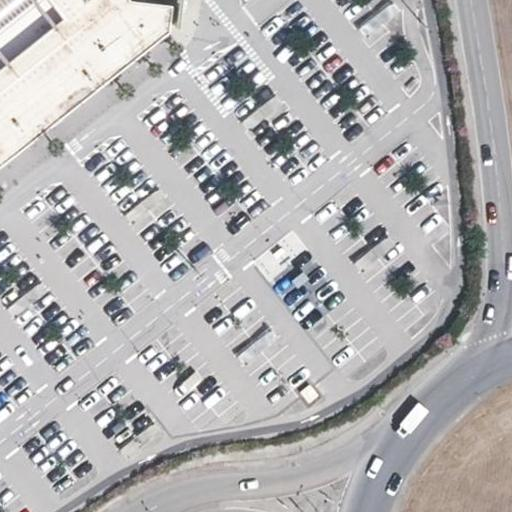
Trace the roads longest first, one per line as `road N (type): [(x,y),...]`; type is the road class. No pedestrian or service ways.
road 1 (primary): [(470,0),(500,221),(493,327),(471,373)]
road 2 (unclassified): [(406,431),(313,474),(197,489),(148,511)]
road 3 (trunk): [(488,0),(511,176)]
